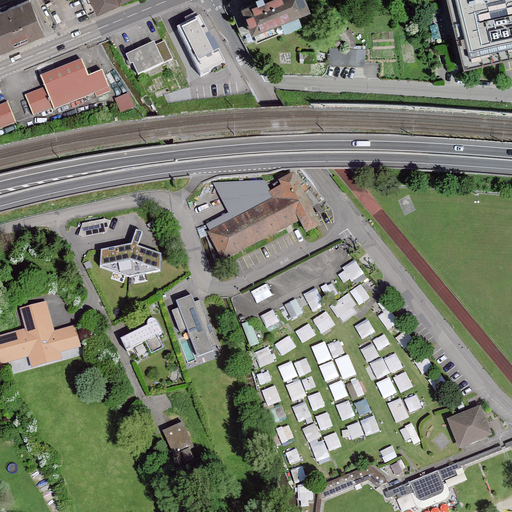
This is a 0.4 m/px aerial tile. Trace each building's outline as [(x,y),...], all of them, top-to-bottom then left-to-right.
[(0,47),(2,51),(46,32),(32,0),(29,0),(0,12),(0,47)] [(98,11),(119,1),(118,0),(86,0),(92,13),(97,10),(98,11)] [(252,0),(254,4),(244,8),(257,41),(312,19),(304,0),(252,0)] [(511,0),(448,0),(464,67),(511,54),(511,0)] [(204,38),(208,36),(200,18),(177,30),(200,77),(225,65),(218,52),(213,55),(204,38)] [(172,60),(164,43),(155,47),(154,43),(149,45),(151,49),(130,58),(138,76),(172,60)] [(356,49),(329,48),(329,64),(355,65),(356,49)] [(364,65),(365,49),(356,49),(355,65),(364,65)] [(55,112),(110,90),(103,72),(89,78),(82,61),(41,77),(45,87),(25,95),(33,115),(53,108),(55,112)] [(0,126),(14,121),(7,103),(0,106),(0,126)] [(241,213),(243,217),(210,234),(223,258),(299,219),(306,232),(319,226),(317,223),(322,220),(318,213),(313,216),(293,176),(274,186),(277,192),(272,195),(275,201),(264,206),(262,202),(241,213)] [(160,271),(161,255),(138,247),(142,233),(136,231),(131,245),(101,251),(100,267),(129,277),(160,271)] [(197,358),(213,352),(212,348),(218,346),(201,301),(200,301),(194,303),(192,296),(176,302),(178,309),(172,311),(172,312),(179,331),(179,332),(180,332),(181,332),(187,330),(197,358)] [(57,351),(77,345),(73,329),(55,334),(46,302),(19,309),(26,332),(0,338),(0,361),(0,362),(34,353),(38,365),(39,364),(38,363),(58,358),(58,359),(59,359),(57,351)] [(158,336),(163,334),(157,322),(156,321),(155,320),(154,320),(153,319),(152,319),(151,319),(150,320),(149,320),(148,321),(148,322),(147,323),(147,324),(147,325),(147,326),(120,339),(126,352),(145,343),(151,355),(164,349),(158,336)] [(450,421),(460,446),(489,434),(479,410),(450,421)] [(194,448),(182,423),(163,432),(174,457),(170,459),(174,468),(193,460),(189,450),(194,448)] [(502,450),(500,446),(385,493),(387,499),(397,495),(398,499),(411,494),(416,506),(420,508),(425,508),(444,500),(448,497),(449,492),(448,490),(446,484),(443,485),(442,481),(457,475),(455,471),(461,468),(461,467),(502,450)] [(368,480),(377,487),(387,483),(385,477),(370,465),(319,486),(315,511),(320,511),(322,499),(368,480)]
